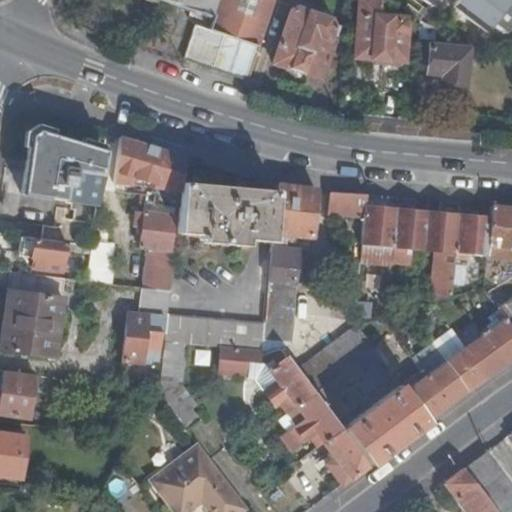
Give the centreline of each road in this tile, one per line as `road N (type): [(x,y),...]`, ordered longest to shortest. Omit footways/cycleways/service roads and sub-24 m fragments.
road 1 (primary): [(9,40),(297,137),(511,164)]
road 2 (residential): [(511,395),(358,511)]
